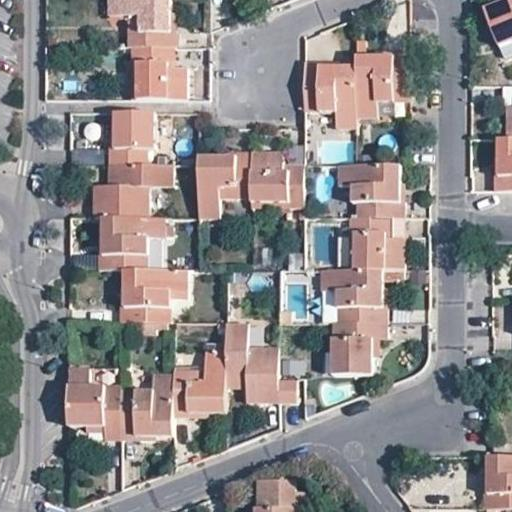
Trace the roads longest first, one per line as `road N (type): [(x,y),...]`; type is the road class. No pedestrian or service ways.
road 1 (residential): [(452,227),(452,383),(353,452)]
road 2 (residential): [(20,511),(32,466),(35,336),(12,245)]
road 3 (residential): [(353,452),(309,440),(116,511)]
road 4 (residential): [(451,0),(452,227)]
road 5 (residential): [(16,209),(33,146),(34,0)]
road 6 (residential): [(0,296),(15,335),(16,445),(0,500)]
road 7 (residential): [(254,74),(255,36),(350,0)]
